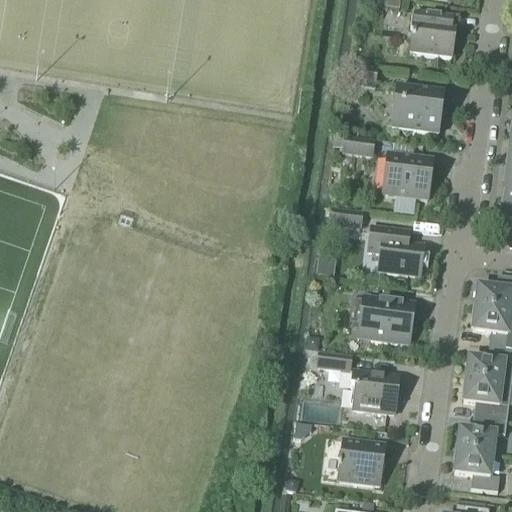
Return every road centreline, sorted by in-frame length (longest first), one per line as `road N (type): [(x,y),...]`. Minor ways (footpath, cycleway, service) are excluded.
road 1 (residential): [(419,511),(456,253)]
road 2 (residential): [(456,253),(494,0)]
